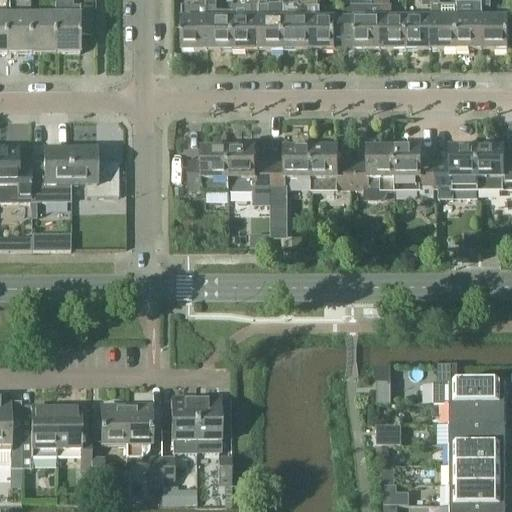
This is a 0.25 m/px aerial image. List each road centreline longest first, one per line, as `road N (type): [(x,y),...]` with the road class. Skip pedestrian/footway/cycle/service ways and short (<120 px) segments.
road 1 (residential): [(143,102),(511,99)]
road 2 (tertiary): [(146,288),(511,287)]
road 3 (residential): [(0,379),(198,378)]
road 4 (residential): [(146,288),(143,102)]
road 5 (tertiary): [(0,290),(146,288)]
road 6 (residential): [(0,101),(143,102)]
